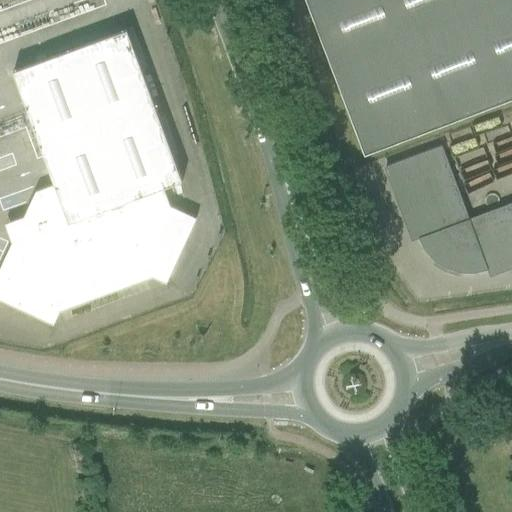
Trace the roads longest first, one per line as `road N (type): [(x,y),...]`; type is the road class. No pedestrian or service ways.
road 1 (tertiary): [(365,332),(338,290),(303,192),(270,134)]
road 2 (tertiary): [(270,134),(317,347)]
road 3 (secondary): [(185,402),(0,378)]
road 4 (tertiary): [(270,134),(220,0)]
road 5 (secondary): [(185,402),(317,422)]
